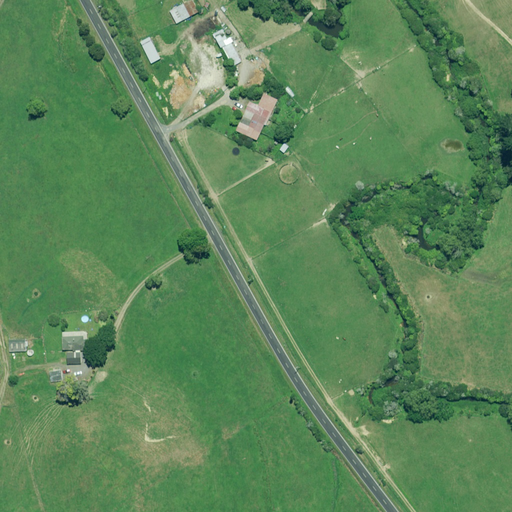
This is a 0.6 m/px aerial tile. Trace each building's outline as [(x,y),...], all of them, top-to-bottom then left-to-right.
[(175,24),(198,12),(192,0),(190,0),(169,11),(175,24)] [(224,34),(222,30),(213,35),(215,38),(221,48),(222,47),(233,66),(241,62),(231,43),(233,42),(230,37),(227,39),(224,34)] [(257,141),(277,100),(264,94),(258,106),(250,102),(236,131),(257,141)] [(84,335),(72,336),(72,333),(68,333),(68,336),(62,336),(63,350),(74,349),(74,351),(86,350),(86,340),(84,340),(84,335)] [(9,351),(25,351),(25,340),(9,340),(9,351)] [(67,364),(80,363),(80,352),(67,353),(67,364)] [(51,382),(62,381),(61,370),(49,372),(51,382)]
